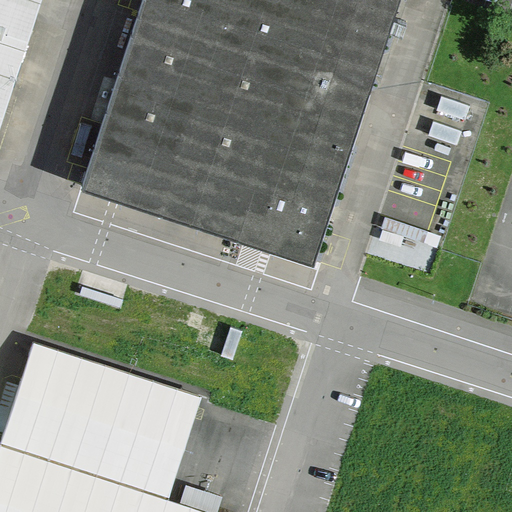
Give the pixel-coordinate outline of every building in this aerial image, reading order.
[(0,0),(0,127),(41,0),(0,0)] [(399,0),(142,0),(82,184),(314,260),(399,0)] [(284,348),(56,273),(34,342),(201,396),(261,416),(284,348)] [(201,396),(34,342),(1,444),(167,498),(201,396)] [(210,511),(167,498),(1,444),(0,445),(0,511),(210,511)]
